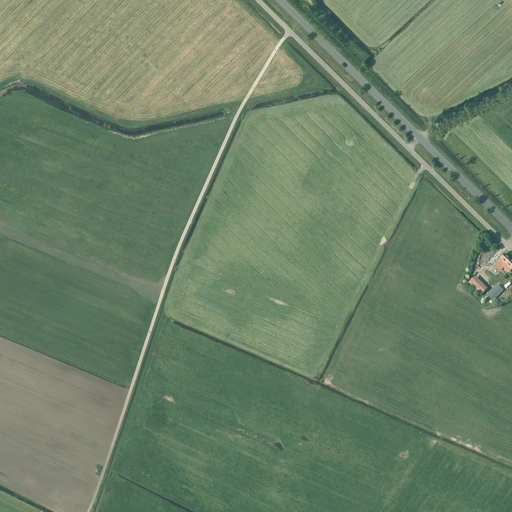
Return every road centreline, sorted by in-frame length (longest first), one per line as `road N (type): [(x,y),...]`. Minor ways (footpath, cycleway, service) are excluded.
road 1 (track): [(289,30),(235,119),(179,244),(88,511)]
road 2 (unclassified): [(505,244),(258,0)]
road 3 (primary): [(511,229),(279,0)]
